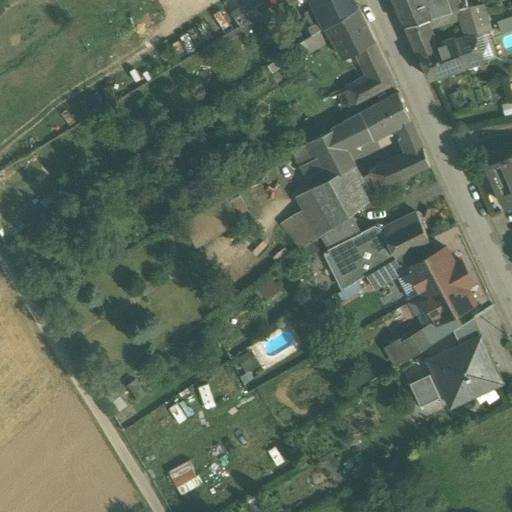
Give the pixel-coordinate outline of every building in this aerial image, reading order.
[(358,7),(354,0),(312,0),(326,27),(358,7)] [(421,0),(398,7),(406,27),(424,21),(449,13),(452,13),(451,9),(442,10),(438,0),(421,0)] [(447,0),(438,0),(442,10),(451,9),(447,0)] [(448,0),(451,9),(452,13),(462,10),(469,7),(466,0),(448,0)] [(374,40),(358,7),(326,27),(296,46),(303,56),(325,42),(323,38),(330,33),(345,57),(359,49),(374,40)] [(452,13),(449,13),(453,22),(454,25),(465,21),(462,10),(452,13)] [(449,13),(424,21),(428,29),(453,22),(449,13)] [(511,14),(497,20),(501,32),(511,28),(511,14)] [(424,21),(406,27),(413,41),(430,34),(428,29),(424,21)] [(430,34),(413,41),(418,53),(436,48),(430,34)] [(436,48),(418,53),(430,79),(483,62),(474,35),(436,48)] [(374,40),(359,49),(366,64),(381,55),(374,40)] [(381,55),(366,64),(372,78),(349,91),(339,94),(344,108),(356,103),(395,83),(381,55)] [(416,131),(399,92),(363,112),(373,135),(394,126),(399,139),(416,131)] [(353,167),(340,142),(373,135),(363,112),(332,128),(332,130),(294,151),(312,187),(297,195),(320,237),(352,214),(368,202),(356,180),(350,169),(353,167)] [(416,131),(399,139),(407,156),(424,148),(416,131)] [(407,156),(371,173),(379,190),(430,165),(424,148),(407,156)] [(511,156),(489,167),(507,206),(511,204),(511,156)] [(379,190),(371,173),(356,180),(368,202),(381,193),(379,190)] [(416,213),(383,230),(395,256),(396,255),(418,244),(428,239),(416,213)] [(352,214),(321,236),(323,240),(355,221),(352,214)] [(355,221),(323,240),(329,249),(362,232),(355,221)] [(329,249),(328,249),(328,251),(327,251),(326,253),(327,254),(327,255),(344,289),(368,274),(397,257),(396,255),(395,256),(383,230),(383,229),(375,226),(362,232),(329,249)] [(397,257),(368,274),(374,286),(408,268),(425,259),(418,244),(396,255),(397,257)] [(425,259),(408,268),(423,295),(468,271),(462,260),(455,264),(446,248),(425,259)] [(468,271),(423,295),(437,322),(437,323),(455,314),(476,303),(467,286),(474,283),(468,271)] [(255,279),(263,298),(280,291),(272,272),(255,279)] [(455,314),(437,323),(437,322),(427,328),(434,343),(454,331),(462,326),(455,314)] [(462,326),(454,331),(461,346),(481,337),(482,339),(484,337),(475,318),(462,326)] [(427,328),(402,341),(389,349),(399,365),(434,343),(427,328)] [(461,346),(430,361),(435,373),(431,375),(430,374),(410,383),(421,407),(441,398),(440,396),(445,394),(451,406),(502,383),(482,339),(481,337),(461,346)] [(254,349),(239,356),(246,371),(261,364),(254,349)] [(409,382),(433,370),(425,356),(401,368),(409,382)]
